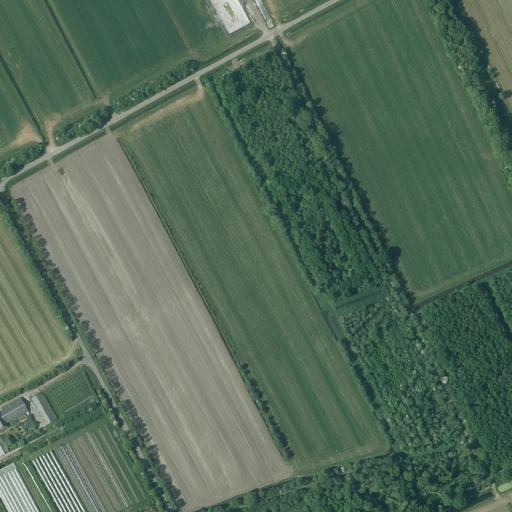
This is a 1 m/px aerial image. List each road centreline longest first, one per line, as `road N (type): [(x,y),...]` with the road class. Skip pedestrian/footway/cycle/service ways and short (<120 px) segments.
road 1 (track): [(224,511),(363,468),(475,450),(268,35)]
road 2 (unclassified): [(0,181),(333,0)]
road 3 (unclassified): [(170,511),(0,190)]
